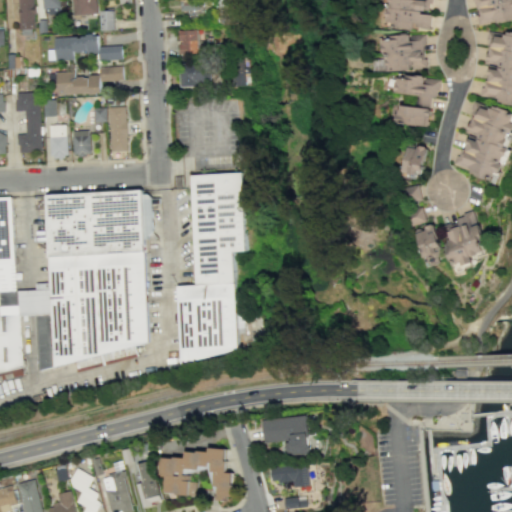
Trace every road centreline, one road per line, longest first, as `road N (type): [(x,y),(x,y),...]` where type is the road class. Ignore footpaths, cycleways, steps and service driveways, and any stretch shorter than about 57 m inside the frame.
road 1 (secondary): [(0,457),(216,402),(355,389)]
road 2 (residential): [(162,175),(148,0)]
road 3 (residential): [(0,183),(162,175)]
road 4 (secondary): [(355,389),(511,390)]
road 5 (residential): [(455,15),(444,32),(443,62),(460,81),(470,63),(469,36),(455,15)]
